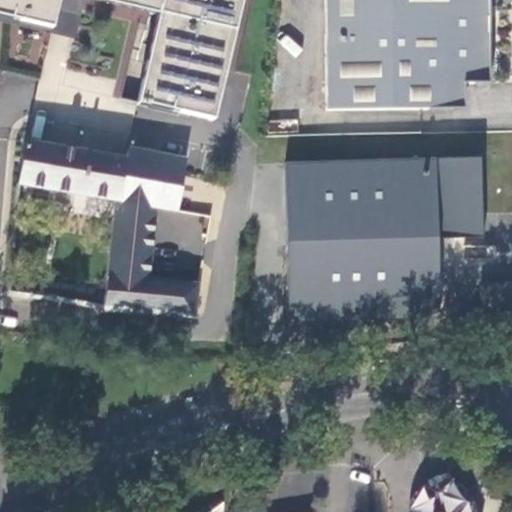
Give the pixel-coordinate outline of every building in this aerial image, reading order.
[(0,0),(0,16),(51,29),(55,10),(79,16),(82,0),(90,0),(157,15),(136,102),(147,104),(147,106),(212,121),(240,0),(0,0)] [(487,0),(327,0),(326,113),(454,113),(455,88),(464,88),(488,87),(488,25),(487,0)] [(51,29),(0,16),(0,23),(73,41),(79,16),(55,10),(51,29)] [(464,113),(464,88),(455,88),(454,113),(464,113)] [(126,160),(22,142),(15,184),(117,202),(126,160)] [(185,161),(128,150),(126,160),(117,202),(175,211),(185,161)] [(286,166),(287,324),(438,320),(438,307),(438,287),(437,262),(437,242),(483,241),(482,214),(481,161),(286,166)] [(112,219),(109,247),(149,252),(152,253),(157,225),(112,219)] [(109,247),(101,310),(193,317),(195,293),(198,290),(198,287),(195,283),(191,283),(189,285),(146,281),(149,252),(109,247)] [(511,307),(511,286),(480,286),(480,308),(511,307)]
